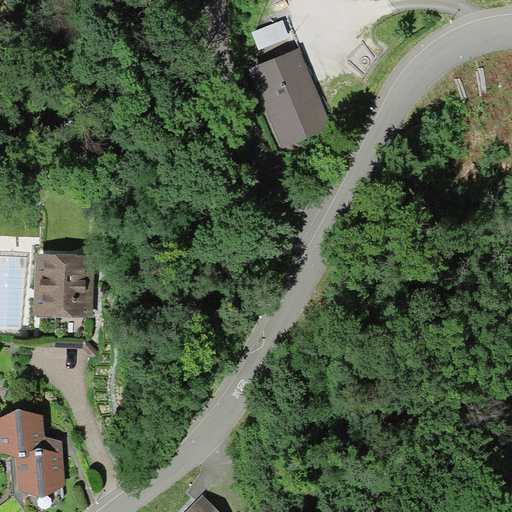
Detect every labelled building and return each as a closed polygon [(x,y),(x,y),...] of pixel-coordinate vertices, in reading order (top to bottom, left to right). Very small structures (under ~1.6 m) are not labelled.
[(257,48),(285,37),(279,23),(251,34),(257,48)] [(277,132),(317,116),(292,55),(252,71),(277,132)] [(0,334),(28,336),(36,240),(0,237),(0,334)] [(48,292),(48,313),(53,313),(52,344),(83,345),(84,292),(82,292),(83,260),(39,259),(38,292),(48,292)] [(0,457),(8,460),(8,463),(36,449),(36,417),(16,410),(0,417),(0,457)] [(36,449),(8,463),(11,497),(22,511),(41,511),(60,498),(56,455),(39,450),(36,449)] [(22,511),(11,497),(0,505),(0,511),(22,511)] [(214,511),(201,498),(187,511),(214,511)]
